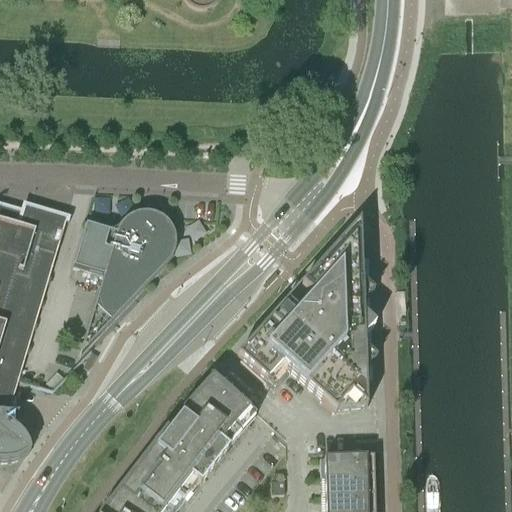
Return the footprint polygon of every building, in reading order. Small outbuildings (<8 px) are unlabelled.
[(181,0),(183,3),(185,6),(188,8),(190,10),(193,11),(196,13),(199,13),(203,13),(206,12),(209,11),(212,9),(215,7),(217,4),(218,1),(218,0),(181,0)] [(169,231),(164,225),(157,220),(163,210),(145,208),(145,217),(141,217),(138,217),(134,218),(127,221),(121,226),(118,229),(116,233),(114,237),(84,228),(71,271),(101,280),(78,359),(79,359),(166,267),(170,261),(173,254),(173,246),(172,239),(169,231)] [(0,418),(11,419),(11,402),(64,226),(63,226),(64,222),(23,210),(22,213),(21,216),(0,209),(0,418)] [(286,374),(332,415),(366,413),(365,384),(371,384),(366,263),(361,263),(359,223),(300,289),(313,301),(292,325),(282,316),(275,324),(285,333),(282,336),(282,335),(281,336),(268,325),(234,362),(268,393),(286,374)] [(51,394),(62,382),(55,376),(44,388),(51,394)] [(163,435),(123,485),(157,511),(166,511),(189,483),(198,490),(226,453),(219,447),(247,416),(209,383),(179,417),(189,426),(187,429),(178,423),(167,438),(163,435)] [(11,419),(0,418),(0,466),(6,466),(16,463),(25,458),(28,455),(28,454),(27,450),(25,447),(23,443),(24,439),(22,436),(17,436),(11,431),(11,420),(16,420),(16,419),(11,419)] [(322,463),(323,483),(372,482),(371,462),(322,463)] [(372,501),(372,482),(323,483),(323,503),(372,501)] [(157,511),(123,485),(102,511),(157,511)] [(282,487),(270,487),(270,499),(282,498),(282,487)] [(372,511),(372,501),(323,503),(323,511),(372,511)]
